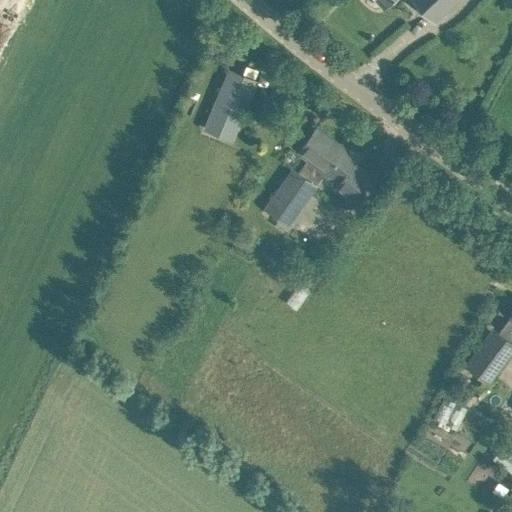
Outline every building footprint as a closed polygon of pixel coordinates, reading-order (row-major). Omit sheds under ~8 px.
[(377,0),(383,6),(388,0),(417,0),(435,19),(455,0),(377,0)] [(331,39),(347,25),(336,11),(319,25),(331,39)] [(253,79),(232,70),(209,127),(219,132),(220,128),(231,132),(253,79)] [(292,168),(264,205),(287,222),(325,171),(339,181),(335,186),(350,198),(363,180),(364,181),(366,178),(365,177),(368,173),(354,162),(358,157),(316,126),(297,151),(308,159),(298,172),(292,168)] [(511,312),(498,331),(494,328),(466,364),(488,381),(511,349),(511,312)] [(451,413),(470,419),(476,400),(458,394),(451,413)] [(511,443),(506,439),(493,456),(511,469),(511,443)]
